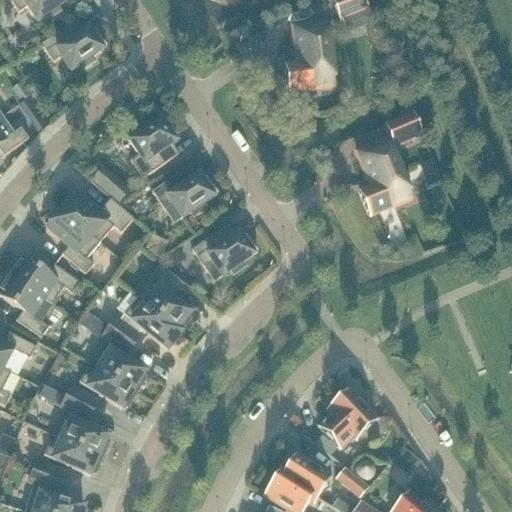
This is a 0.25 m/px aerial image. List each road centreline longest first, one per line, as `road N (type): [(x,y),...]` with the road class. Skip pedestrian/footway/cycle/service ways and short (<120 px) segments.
road 1 (residential): [(163,53),(301,265),(187,392),(124,511)]
road 2 (residential): [(211,511),(279,403),(346,345),(362,349),(477,511)]
road 3 (unclassified): [(511,210),(422,0)]
road 4 (residential): [(163,53),(59,146),(0,212)]
